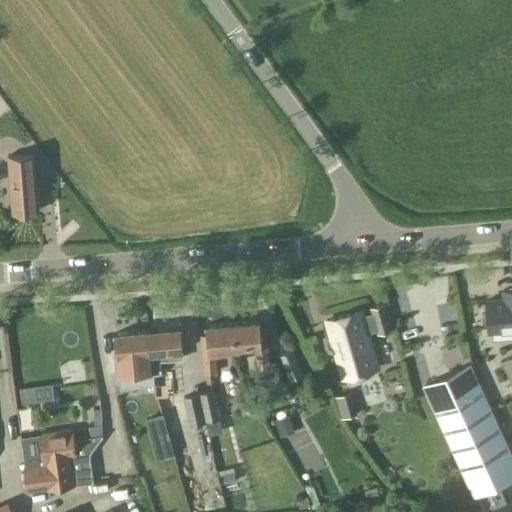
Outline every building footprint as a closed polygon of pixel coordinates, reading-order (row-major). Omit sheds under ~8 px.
[(37,181),(35,153),(9,155),(14,212),(40,209),(38,194),(40,194),(39,181),(37,181)] [(511,288),(504,289),(505,298),(487,299),(488,309),(483,309),(484,320),(489,320),(490,330),(493,329),(494,338),(511,336),(511,288)] [(371,306),(372,311),(366,313),(364,306),(323,319),(341,380),(382,368),(372,331),(377,330),(378,333),(393,329),(386,302),(371,306)] [(234,322),(236,349),(257,348),(258,368),(270,367),(266,328),(261,328),(260,320),(234,322)] [(215,351),(236,349),(234,322),(207,324),(208,333),(202,333),(206,372),(217,371),(215,351)] [(152,372),(154,372),(163,371),(161,351),(165,351),(166,359),(184,357),(181,326),(148,329),(152,372)] [(120,376),(152,372),(148,329),(116,332),(120,376)] [(304,374),(293,348),(280,354),(291,380),(304,374)] [(511,356),(502,361),(511,383),(511,356)] [(320,358),(310,361),(319,386),(329,382),(320,358)] [(65,381),(80,382),(81,359),(66,359),(65,381)] [(405,366),(411,384),(430,377),(424,360),(405,366)] [(511,458),(469,364),(425,384),(476,494),(475,493),(511,476),(511,458)] [(163,371),(154,372),(156,397),(176,396),(173,370),(163,371)] [(200,392),(206,421),(222,417),(215,388),(200,392)] [(343,416),(344,416),(357,412),(351,391),(335,395),(339,406),(341,413),(341,417),(343,416)] [(184,395),(190,425),(206,421),(200,392),(184,395)] [(330,475),(350,464),(320,408),(300,418),(330,475)] [(175,454),(164,412),(146,417),(157,459),(175,454)] [(44,454),(25,457),(29,491),(75,485),(72,466),(62,467),(60,456),(77,453),(73,428),(41,432),(44,454)] [(246,503),(272,496),(263,460),(247,464),(250,476),(239,478),(246,503)] [(218,470),(220,501),(238,500),(236,469),(218,470)] [(103,482),(82,482),(82,494),(103,495),(103,482)] [(0,503),(0,511),(14,511),(9,500),(0,503)]
